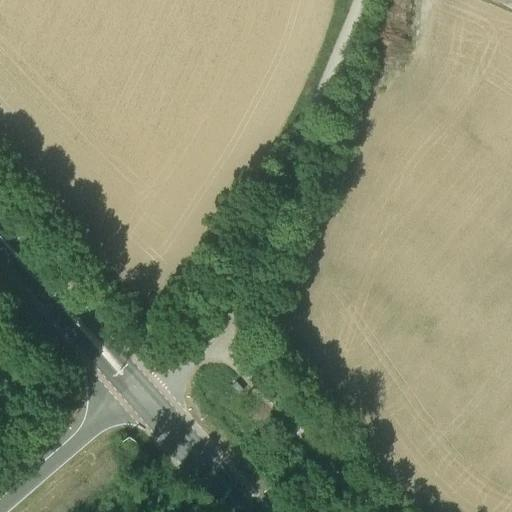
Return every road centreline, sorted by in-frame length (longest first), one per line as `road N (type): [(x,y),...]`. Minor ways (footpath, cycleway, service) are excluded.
road 1 (track): [(214,334),(378,511)]
road 2 (tertiary): [(136,390),(0,238)]
road 3 (motorway): [(136,390),(0,507)]
road 4 (tertiary): [(244,511),(152,409)]
